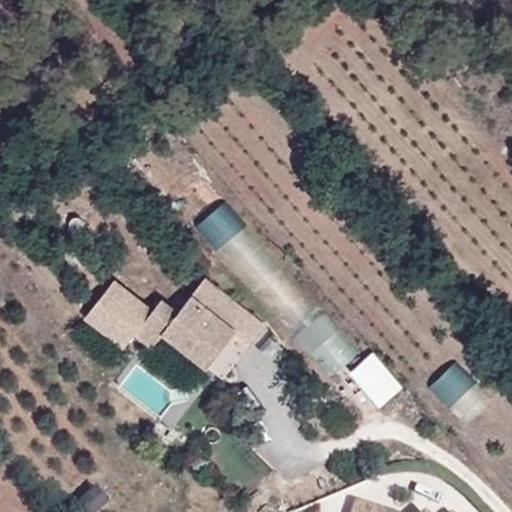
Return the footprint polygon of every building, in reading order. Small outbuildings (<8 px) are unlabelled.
[(201,222),(221,246),(248,222),(228,199),(201,222)] [(160,298),(135,331),(153,344),(164,330),(209,364),(236,328),(190,294),(177,311),(160,298)] [(378,347),(355,365),(383,402),(407,384),(378,347)] [(433,385),(453,404),(478,379),(457,359),(433,385)] [(476,384),(456,404),(471,418),(490,399),(476,384)] [(391,511),(355,499),(350,511),(391,511)]
